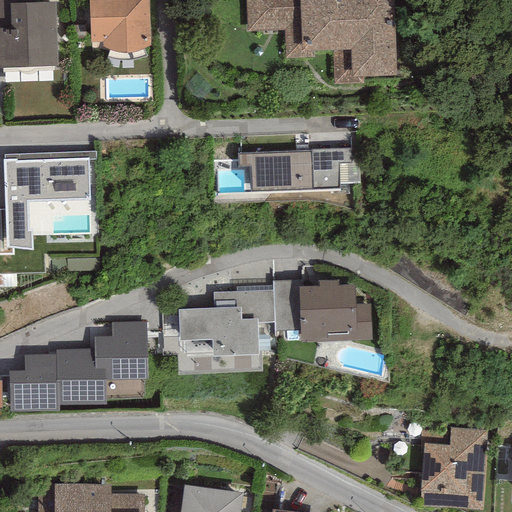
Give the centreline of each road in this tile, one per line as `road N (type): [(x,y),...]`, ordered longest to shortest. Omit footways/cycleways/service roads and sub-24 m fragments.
road 1 (residential): [(0,437),(207,428),(393,511)]
road 2 (residential): [(360,128),(172,134)]
road 3 (residential): [(172,134),(0,140)]
road 4 (residential): [(162,0),(172,134)]
